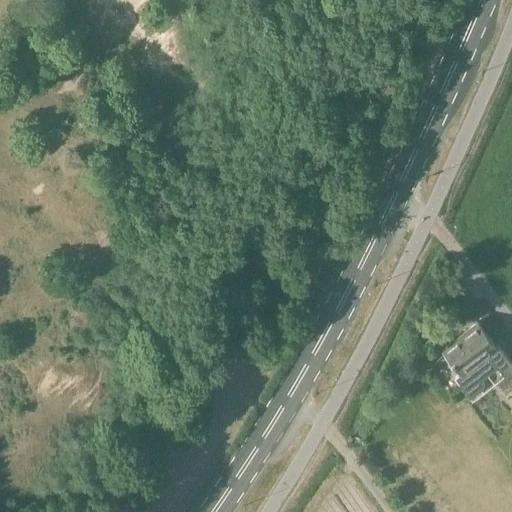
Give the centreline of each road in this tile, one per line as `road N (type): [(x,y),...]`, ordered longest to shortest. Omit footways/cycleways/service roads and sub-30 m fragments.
road 1 (secondary): [(216,511),(317,353),(397,202)]
road 2 (secondary): [(397,202),(488,0)]
road 3 (residential): [(511,324),(430,218),(397,202)]
road 4 (track): [(388,511),(322,423),(287,401)]
